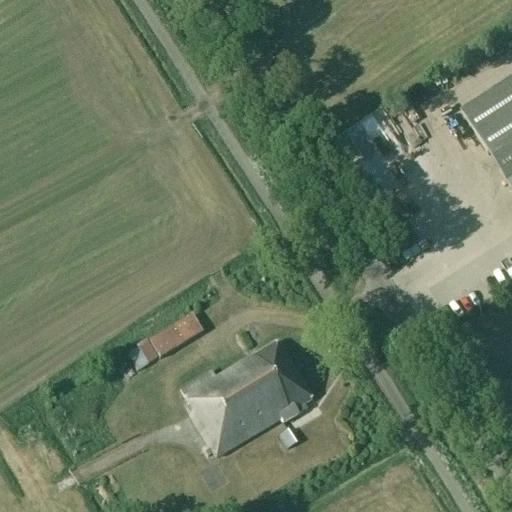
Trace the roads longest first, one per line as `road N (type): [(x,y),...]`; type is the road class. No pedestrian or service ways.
road 1 (tertiary): [(511,486),(194,0)]
road 2 (track): [(203,104),(345,0)]
